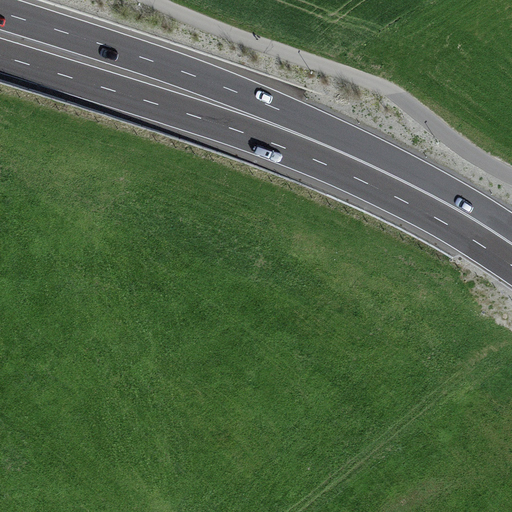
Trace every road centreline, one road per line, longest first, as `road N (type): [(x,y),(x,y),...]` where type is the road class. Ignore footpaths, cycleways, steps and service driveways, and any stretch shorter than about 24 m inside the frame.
road 1 (primary): [(167,83),(418,183),(511,239)]
road 2 (primary): [(167,83),(62,30),(0,10)]
road 3 (primary): [(0,38),(167,83)]
